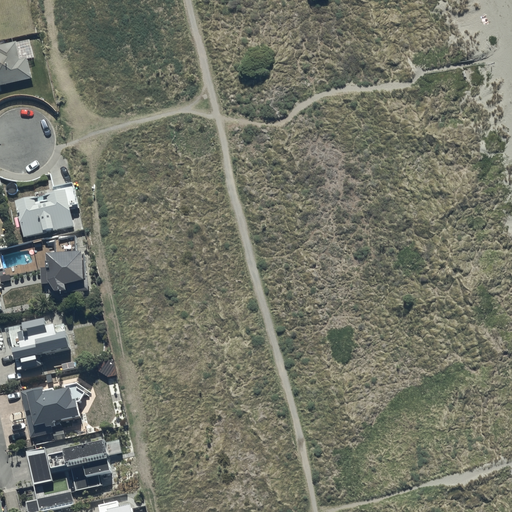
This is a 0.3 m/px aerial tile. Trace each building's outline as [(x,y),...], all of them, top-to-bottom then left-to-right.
[(0,86),(31,79),(24,46),(17,48),(16,43),(0,46),(0,86)] [(73,184),(53,189),(54,195),(15,203),(24,239),(74,228),(70,210),(79,208),(73,184)] [(55,239),(56,258),(49,259),(49,282),(56,291),(86,290),(85,256),(77,256),(76,239),(55,239)] [(69,350),(65,334),(55,336),(54,327),(46,328),(44,321),(22,326),(22,327),(8,330),(15,362),(17,371),(42,366),(40,356),(69,350)] [(54,390),(44,392),(43,388),(21,393),(30,439),(53,434),(54,441),(65,439),(63,430),(53,432),(52,428),(56,427),(55,423),(79,418),(76,403),(73,404),(70,390),(54,393),(54,390)] [(67,467),(69,472),(71,471),(76,492),(101,486),(99,477),(110,474),(108,462),(108,461),(109,461),(108,457),(123,454),(120,441),(105,445),(105,444),(47,457),(45,449),(26,453),(34,487),(52,482),(52,479),(50,471),(67,467)] [(42,511),(73,505),(70,493),(26,503),(28,511),(42,511)] [(130,511),(130,510),(120,511),(118,502),(98,507),(99,511),(130,511)]
